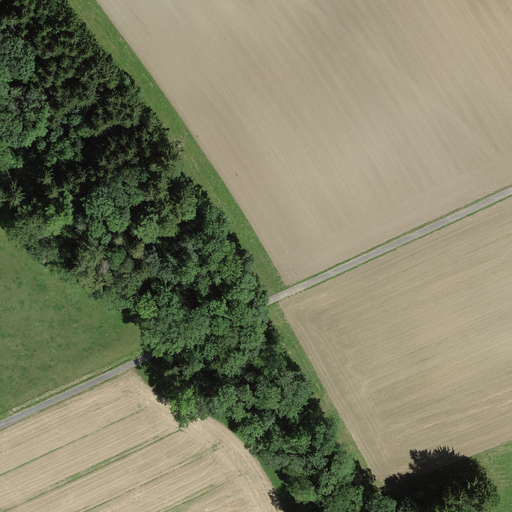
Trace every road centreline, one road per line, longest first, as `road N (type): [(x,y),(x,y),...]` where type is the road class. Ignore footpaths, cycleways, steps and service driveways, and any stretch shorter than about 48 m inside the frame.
road 1 (track): [(0,423),(511,190)]
road 2 (motorway): [(0,199),(122,0)]
